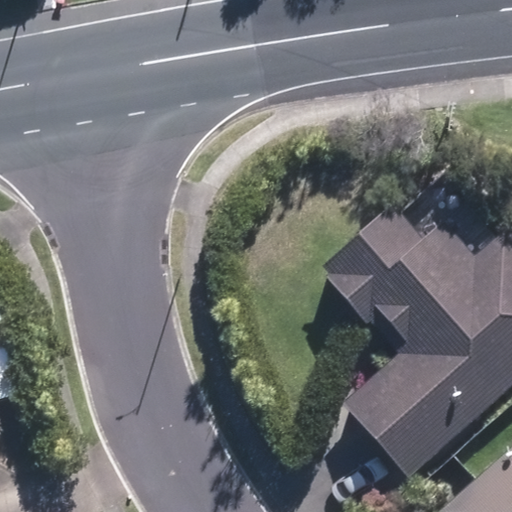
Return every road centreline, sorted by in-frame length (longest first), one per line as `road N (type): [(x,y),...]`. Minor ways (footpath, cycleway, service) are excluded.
road 1 (residential): [(203,511),(128,357),(74,71)]
road 2 (tertiary): [(74,71),(511,8)]
